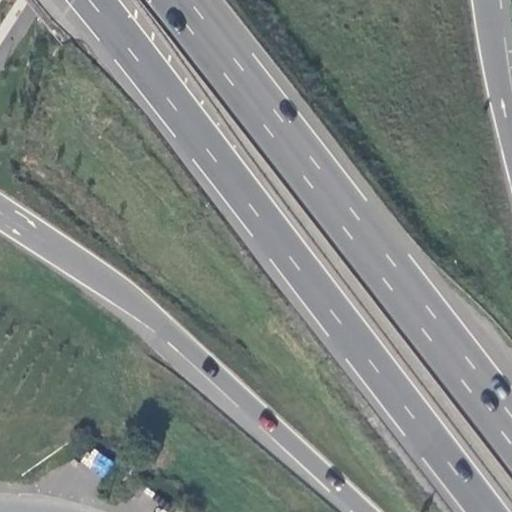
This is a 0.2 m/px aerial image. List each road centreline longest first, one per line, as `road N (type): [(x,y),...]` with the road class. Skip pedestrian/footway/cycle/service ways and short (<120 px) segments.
road 1 (trunk): [(92,0),(488,511)]
road 2 (trunk): [(511,431),(177,0)]
road 3 (trunk): [(0,211),(164,325),(366,511)]
road 4 (trunk): [(511,144),(485,0)]
